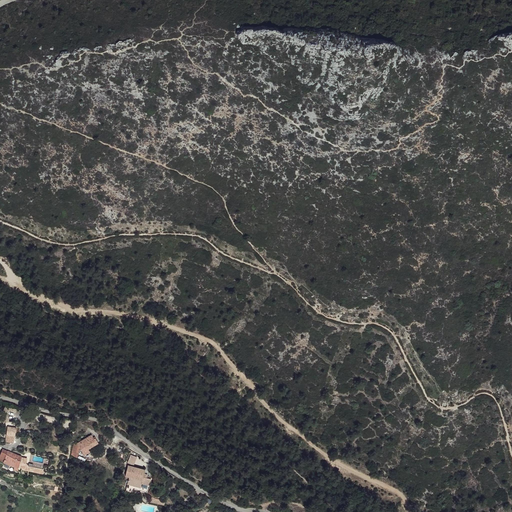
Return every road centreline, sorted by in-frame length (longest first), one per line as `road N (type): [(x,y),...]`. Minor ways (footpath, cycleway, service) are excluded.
road 1 (track): [(0,261),(20,289),(46,305),(139,319),(207,343),(275,420),(335,467),(388,489),(406,511)]
road 2 (unclassified): [(0,398),(104,424),(227,506),(264,511)]
